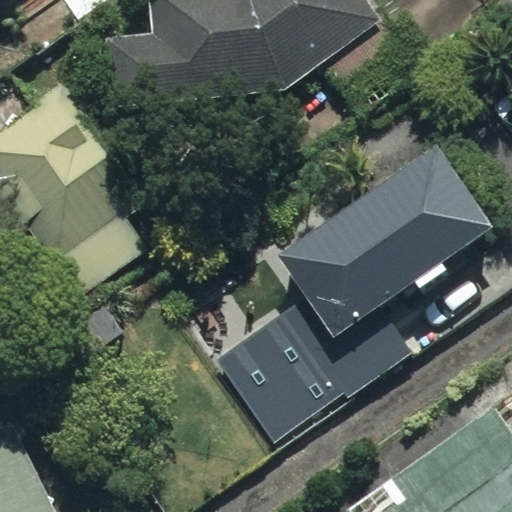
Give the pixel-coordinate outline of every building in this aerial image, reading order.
[(386,27),(361,0),(223,0),(219,4),(199,0),(152,0),(153,41),(106,48),(135,116),(164,107),(174,129),(289,102),(386,27)] [(129,177),(64,90),(3,140),(10,153),(11,217),(24,208),(66,265),(84,252),(107,283),(151,250),(134,228),(145,220),(119,185),(129,177)] [(438,162),(281,270),(337,351),(494,243),(438,162)] [(304,338),(232,387),(274,449),(347,400),(304,338)] [(491,414),(355,511),(511,511),(511,434),(508,438),(491,414)] [(50,511),(9,425),(0,429),(0,511),(50,511)]
